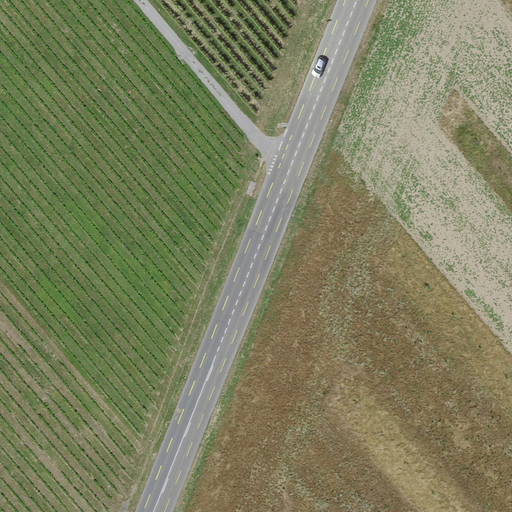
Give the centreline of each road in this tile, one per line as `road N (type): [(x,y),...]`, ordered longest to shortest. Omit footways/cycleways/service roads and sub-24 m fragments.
road 1 (secondary): [(153,511),(357,0)]
road 2 (track): [(141,0),(288,173)]
